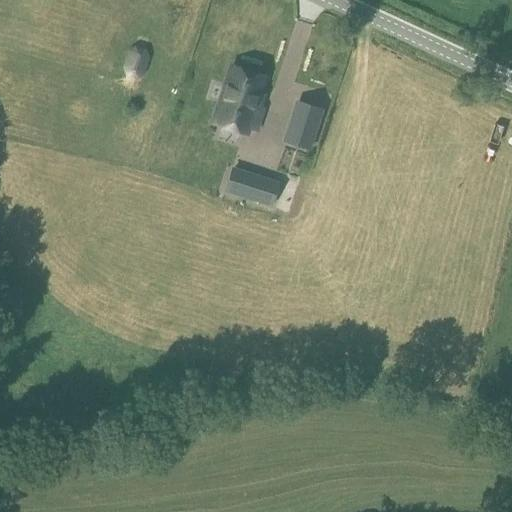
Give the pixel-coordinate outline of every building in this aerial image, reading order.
[(122,68),(126,76),(137,79),(144,76),(151,58),(147,49),(135,46),(128,50),(122,68)] [(253,107),(263,78),(234,68),(216,122),(245,132),(247,126),(256,129),(262,110),(253,107)] [(310,150),(323,109),(295,101),(282,142),(310,150)] [(158,169),(168,124),(147,119),(136,164),(158,169)] [(272,206),(280,183),(232,167),(224,191),(272,206)]
